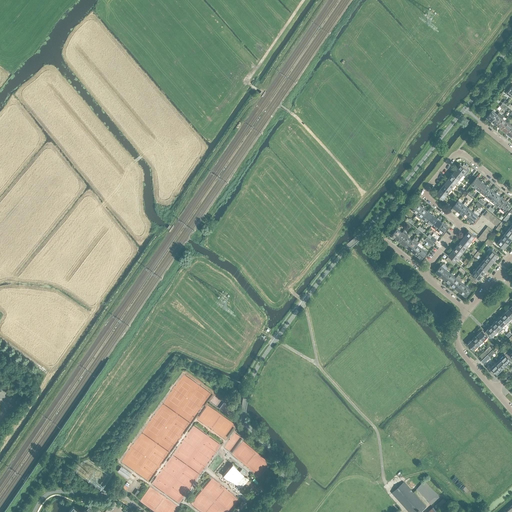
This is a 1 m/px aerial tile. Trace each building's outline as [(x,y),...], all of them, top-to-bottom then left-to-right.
[(492,121),(497,114),(492,110),(487,117),(492,121)] [(497,114),(492,121),(497,125),(502,118),(504,116),(499,112),(497,114)] [(502,118),(497,125),(502,129),(507,122),(502,118)] [(507,122),(502,129),(506,133),(511,126),(510,125),(511,124),(511,123),(509,122),(508,122),(508,123),(507,122)] [(460,164),(456,169),(462,175),(463,175),(465,176),(469,171),(469,170),(469,169),(469,168),(468,168),(463,164),(462,166),(460,164)] [(456,169),(452,174),(459,179),(462,175),(456,169)] [(452,174),(448,179),(455,184),(459,179),(452,174)] [(476,188),(482,181),(476,177),(471,184),(476,188)] [(448,179),(444,184),(451,189),(455,184),(448,179)] [(482,181),(476,188),(481,192),(486,185),(482,181)] [(444,184),(440,189),(447,194),(451,189),(444,184)] [(491,189),(486,185),(481,192),(486,196),(491,189)] [(447,194),(440,189),(436,194),(443,199),(447,194)] [(491,189),(486,196),(491,200),(496,193),(491,189)] [(496,193),(491,200),(496,204),(501,197),(496,193)] [(506,201),(501,197),(496,204),(501,208),(506,201)] [(457,211),(463,204),(458,200),(452,207),(457,211)] [(511,205),(506,201),(501,208),(506,212),(511,205)] [(417,213),(422,207),(417,203),(412,209),(417,213)] [(468,208),(463,204),(457,211),(462,215),(468,208)] [(422,207),(417,213),(415,215),(420,219),(422,217),(427,210),(422,207)] [(468,208),(462,215),(467,219),(473,212),(468,208)] [(427,210),(422,217),(427,221),(432,214),(427,210)] [(473,212),(467,219),(472,223),(478,216),(473,212)] [(432,214),(427,221),(432,225),(437,218),(432,214)] [(437,218),(432,225),(437,229),(442,222),(437,218)] [(442,222),(437,229),(442,233),(447,226),(448,226),(448,225),(445,223),(444,223),(444,224),(442,222)] [(396,239),(402,232),(397,228),(391,235),(396,239)] [(403,230),(402,232),(396,239),(401,243),(407,236),(408,234),(403,230)] [(464,236),(471,241),(475,236),(468,230),(464,236)] [(511,238),(505,233),(501,238),(508,243),(511,238)] [(407,236),(401,243),(406,247),(412,240),(407,236)] [(464,236),(460,241),(467,246),(471,241),(464,236)] [(412,240),(406,247),(411,251),(417,244),(419,242),(414,238),(412,240)] [(508,243),(501,238),(497,243),(504,248),(508,243)] [(460,241),(456,245),(463,251),(467,246),(460,241)] [(422,248),(417,244),(411,251),(416,255),(422,248)] [(456,245),(452,250),(459,256),(463,251),(456,245)] [(427,252),(422,248),(416,255),(421,259),(427,252)] [(488,254),(495,260),(499,255),(492,249),(488,254)] [(459,256),(452,250),(448,256),(455,261),(459,256)] [(495,260),(488,254),(484,259),(491,265),(495,260)] [(484,259),(480,264),(487,270),(491,265),(484,259)] [(487,270),(480,264),(476,269),(483,275),(487,270)] [(441,276),(446,269),(441,265),(435,272),(441,276)] [(451,273),(446,269),(441,276),(445,280),(451,273)] [(483,275),(476,269),(472,274),(479,280),(483,275)] [(456,277),(451,273),(445,280),(450,284),(456,277)] [(457,275),(456,277),(450,284),(455,288),(461,281),(462,279),(457,275)] [(466,285),(461,281),(455,288),(460,292),(466,285)] [(466,285),(460,292),(465,296),(471,289),(466,285)] [(505,312),(501,316),(506,322),(511,318),(505,312)] [(501,316),(496,321),(502,327),(503,329),(508,324),(506,322),(501,316)] [(502,327),(496,321),(491,325),(497,331),(502,327)] [(497,331),(491,325),(486,330),(487,330),(484,332),(488,336),(490,338),(492,336),(497,331)] [(482,330),(477,334),(483,340),(488,336),(484,332),(482,330)] [(477,334),(472,339),(478,345),(483,340),(477,334)] [(478,345),(472,339),(468,343),(474,350),(478,345)] [(488,352),(486,350),(480,356),(482,358),(488,352)] [(511,360),(505,354),(504,352),(499,357),(501,358),(506,364),(511,360)] [(489,353),(481,361),(483,364),(486,361),(490,358),(489,358),(491,355),(489,353)] [(506,364),(501,358),(496,363),(502,369),(506,364)] [(493,373),(495,371),(497,374),(502,369),(496,363),(491,367),(489,365),(487,367),(493,373)] [(233,464),(223,476),(236,485),(239,488),(240,487),(241,488),(249,479),(245,477),(243,475),(244,474),(245,474),(246,473),(242,469),(239,471),(233,464)] [(127,478),(131,473),(121,466),(118,471),(127,478)] [(94,467),(89,473),(95,478),(100,472),(94,467)] [(417,488),(431,504),(439,497),(424,480),(417,488)] [(392,493),(409,511),(420,511),(426,506),(404,482),(392,493)] [(447,502),(443,498),(435,506),(438,510),(447,502)]
